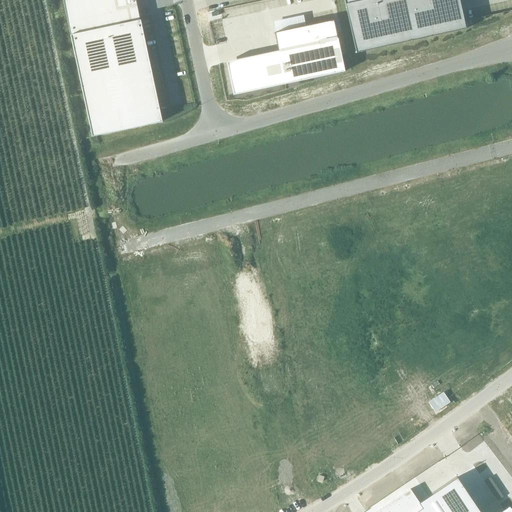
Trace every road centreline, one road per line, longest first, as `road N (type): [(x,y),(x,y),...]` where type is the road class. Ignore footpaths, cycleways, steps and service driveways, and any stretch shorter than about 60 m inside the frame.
road 1 (unclassified): [(215,134),(511,47)]
road 2 (unclassified): [(296,511),(232,218)]
road 3 (unclassified): [(511,146),(232,218)]
road 4 (unclassified): [(312,511),(511,373)]
road 5 (unclassified): [(215,134),(186,0)]
